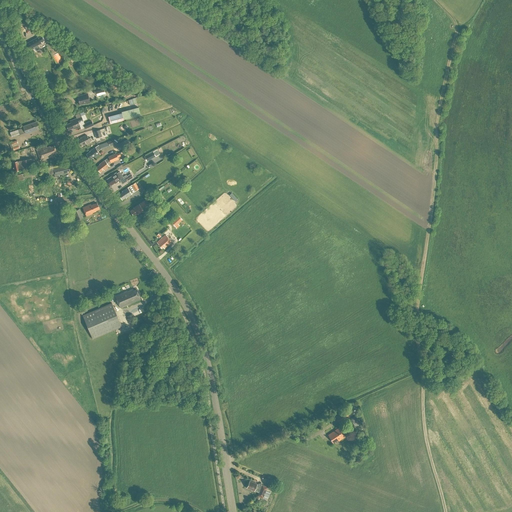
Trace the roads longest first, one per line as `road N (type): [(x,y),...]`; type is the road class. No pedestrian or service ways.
road 1 (secondary): [(232,511),(208,368),(184,303),(71,156),(0,22)]
road 2 (track): [(445,511),(424,428),(416,329),(455,30),(435,0)]
